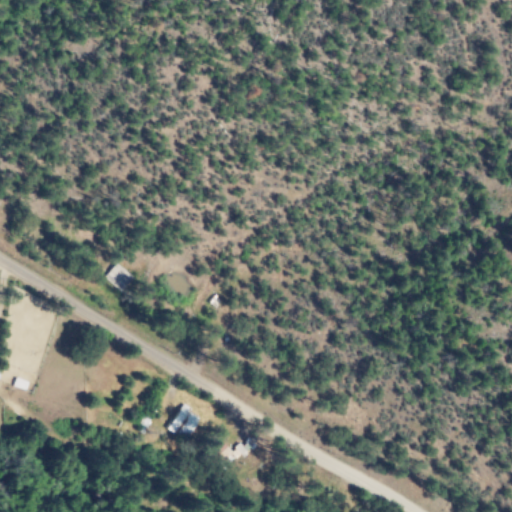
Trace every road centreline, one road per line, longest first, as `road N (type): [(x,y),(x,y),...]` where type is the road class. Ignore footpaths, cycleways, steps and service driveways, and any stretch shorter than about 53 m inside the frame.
road 1 (residential): [(409,511),(0,255)]
road 2 (residential): [(67,511),(86,426),(0,391)]
road 3 (residential): [(77,418),(62,325),(82,304)]
